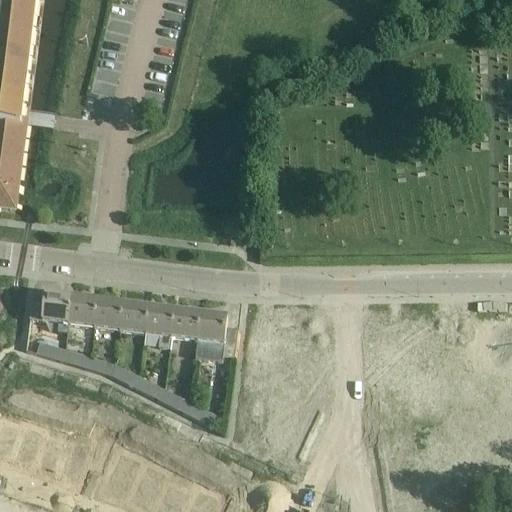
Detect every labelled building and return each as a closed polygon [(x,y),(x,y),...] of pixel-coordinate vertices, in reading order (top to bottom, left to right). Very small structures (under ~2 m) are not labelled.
[(0,0),(0,211),(16,213),(26,128),(21,127),(37,0),(0,0)] [(454,138),(453,128),(453,123),(427,124),(427,138),(454,138)] [(68,329),(71,302),(46,298),(45,307),(33,306),(31,324),(68,329)] [(97,305),(71,302),(68,329),(94,332),(97,305)] [(120,335),(123,308),(97,305),(94,332),(120,335)] [(149,311),(123,308),(120,335),(146,339),(149,311)] [(149,311),(146,339),(160,340),(159,351),(170,353),(171,342),(175,314),(149,311)] [(201,318),(175,314),(171,342),(197,346),(201,318)] [(234,362),(238,334),(226,332),(227,321),(201,318),(197,346),(223,349),(222,360),(234,362)] [(40,347),(36,358),(55,364),(59,353),(40,347)] [(65,355),(62,366),(81,371),(84,360),(65,355)] [(88,361),(85,372),(105,378),(109,367),(88,361)] [(32,365),(30,372),(41,376),(44,368),(32,365)] [(44,368),(41,376),(52,380),(55,372),(44,368)] [(116,369),(110,380),(129,389),(134,379),(116,369)] [(78,378),(76,386),(87,389),(90,382),(78,378)] [(138,380),(132,391),(153,402),(159,391),(138,380)] [(90,382),(87,389),(99,393),(101,386),(90,382)] [(162,393),(157,403),(178,414),(184,404),(162,393)] [(127,398),(124,405),(135,410),(138,403),(127,398)] [(187,406),(182,416),(203,427),(209,417),(187,406)] [(400,447),(401,472),(459,470),(459,462),(492,460),(490,425),(450,426),(450,419),(433,420),(434,446),(400,447)] [(0,421),(0,465),(9,469),(23,429),(0,421)] [(181,425),(177,432),(188,438),(191,430),(181,425)] [(23,429),(9,469),(32,477),(46,437),(23,429)] [(191,430),(188,438),(199,443),(202,435),(191,430)] [(46,437),(32,477),(55,484),(69,445),(46,437)] [(69,445),(55,484),(79,492),(92,453),(69,445)] [(156,476),(167,453),(157,448),(146,471),(156,476)] [(115,458),(97,496),(124,509),(142,470),(115,458)] [(227,461),(224,468),(235,473),(238,466),(227,461)] [(243,469),(240,476),(251,481),(254,474),(243,469)] [(142,470),(124,509),(131,511),(153,511),(167,482),(142,470)] [(167,482),(153,511),(184,511),(193,494),(167,482)] [(285,482),(282,489),(292,494),(296,487),(285,482)] [(296,487),(292,494),(303,499),(307,492),(296,487)] [(193,494),(184,511),(216,511),(219,506),(193,494)]
